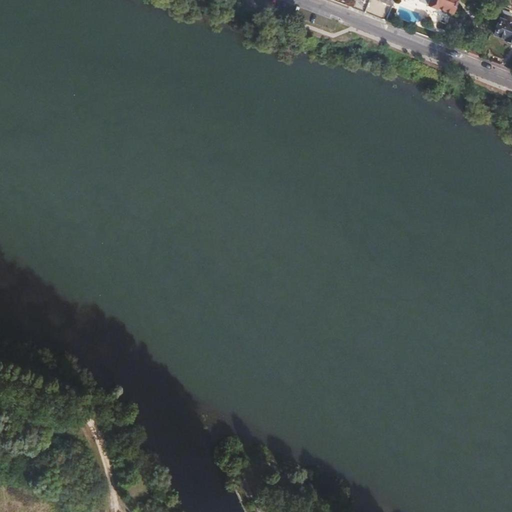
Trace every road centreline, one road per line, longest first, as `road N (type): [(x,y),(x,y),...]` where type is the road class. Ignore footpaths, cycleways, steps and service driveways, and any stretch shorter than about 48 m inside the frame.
road 1 (tertiary): [(284,0),(511,82)]
road 2 (track): [(116,511),(91,423),(66,397),(0,379)]
